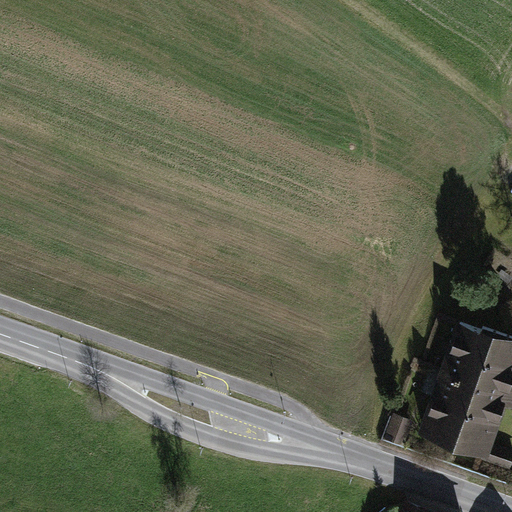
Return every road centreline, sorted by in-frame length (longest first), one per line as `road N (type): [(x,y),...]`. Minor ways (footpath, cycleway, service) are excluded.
road 1 (tertiary): [(85,362),(131,402),(214,438),(269,452),(314,445)]
road 2 (tertiary): [(314,445),(275,423),(85,362)]
road 3 (track): [(511,127),(330,0)]
road 4 (tertiary): [(314,445),(504,511)]
